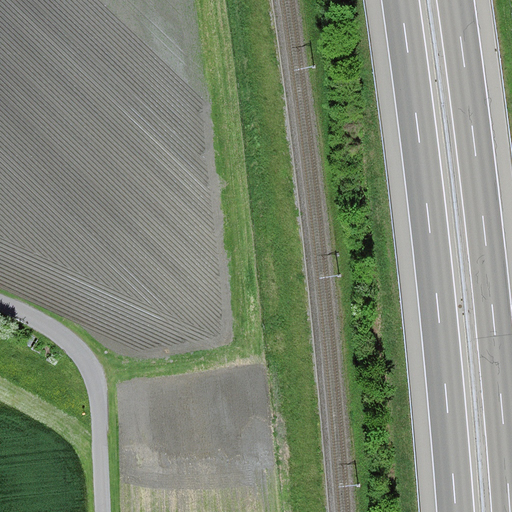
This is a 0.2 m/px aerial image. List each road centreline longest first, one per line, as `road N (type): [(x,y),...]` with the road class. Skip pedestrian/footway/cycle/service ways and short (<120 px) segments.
road 1 (motorway): [(398,0),(440,324),(451,511)]
road 2 (motorway): [(511,483),(460,0)]
road 3 (track): [(0,303),(52,326),(93,371),(104,511)]
